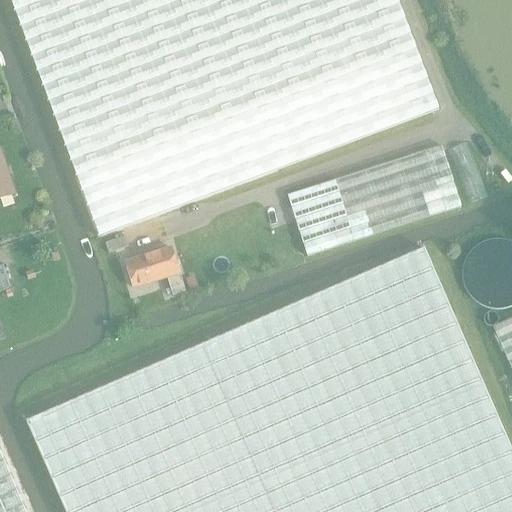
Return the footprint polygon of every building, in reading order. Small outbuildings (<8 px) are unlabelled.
[(11,0),(103,242),(437,118),(393,0),(11,0)] [(467,143),(447,151),(469,205),(489,197),(467,143)] [(308,257),(457,209),(437,145),(287,194),(308,257)] [(0,200),(14,196),(0,154),(0,200)] [(109,254),(129,247),(125,237),(106,244),(109,254)] [(511,242),(507,240),(501,239),(494,238),(486,240),(482,241),(477,244),(472,248),(467,254),(464,259),(462,266),(462,273),(463,279),(464,284),(467,290),(471,295),(476,299),(482,303),(487,304),(494,306),(501,305),(507,303),(511,301),(511,242)] [(511,511),(511,454),(423,250),(25,422),(55,494),(63,511),(511,511)] [(172,298),(185,294),(171,250),(124,265),(132,291),(166,280),(172,298)] [(2,265),(0,266),(0,291),(10,288),(2,265)] [(199,293),(194,277),(185,279),(190,295),(199,293)] [(511,317),(493,326),(511,370),(511,317)] [(0,511),(23,511),(0,457),(0,511)]
